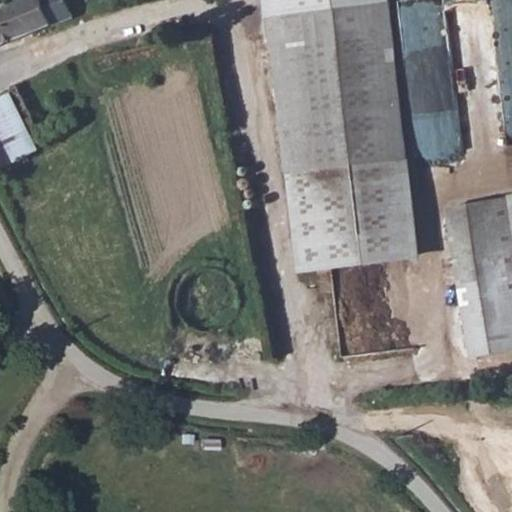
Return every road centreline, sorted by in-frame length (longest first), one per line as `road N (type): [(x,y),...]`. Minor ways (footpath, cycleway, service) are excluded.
road 1 (unknown): [(0,82),(145,17),(242,5),(252,39),(272,420)]
road 2 (unclassified): [(36,318),(84,360),(180,409),(329,427),(363,440),(442,511)]
road 3 (track): [(36,318),(67,390),(3,480),(7,511)]
road 4 (track): [(343,433),(388,418),(511,421)]
